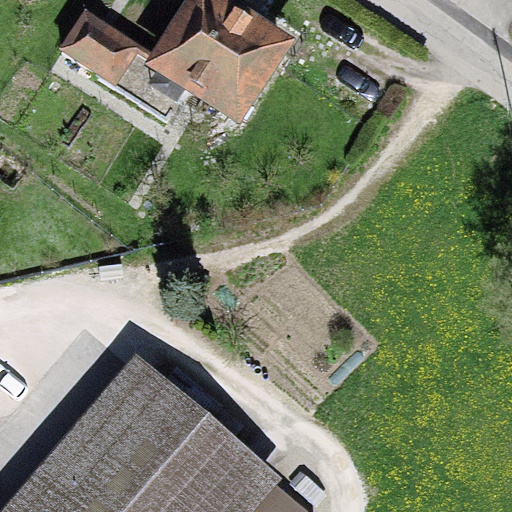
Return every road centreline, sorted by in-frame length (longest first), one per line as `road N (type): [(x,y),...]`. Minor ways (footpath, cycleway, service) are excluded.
road 1 (track): [(474,49),(336,216),(281,242),(154,273),(127,312)]
road 2 (residential): [(511,79),(395,0)]
